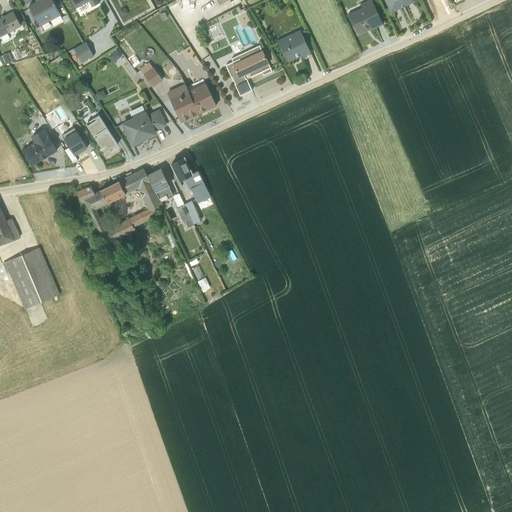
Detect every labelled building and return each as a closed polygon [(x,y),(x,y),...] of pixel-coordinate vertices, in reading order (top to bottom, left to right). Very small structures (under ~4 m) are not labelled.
[(60,15),(52,0),(35,0),(36,2),(28,6),(40,26),(60,15)] [(70,0),(75,8),(76,8),(78,12),(91,5),(92,7),(99,3),(97,0),(70,0)] [(357,34),(374,26),(375,27),(383,23),(371,0),(366,0),(360,3),(361,7),(348,14),(357,34)] [(387,0),(391,9),(399,5),(399,4),(404,2),(405,3),(410,0),(387,0)] [(128,14),(125,7),(119,10),(122,17),(128,14)] [(0,37),(0,38),(21,26),(13,11),(0,17),(0,37)] [(200,39),(202,43),(206,41),(206,40),(207,41),(206,41),(207,43),(213,41),(207,28),(217,23),(215,19),(201,26),(206,36),(206,37),(200,39)] [(303,58),(311,54),(300,30),(276,41),(283,55),(284,54),(288,62),(301,55),(303,58)] [(93,56),(86,42),(73,48),(81,63),(93,56)] [(277,63),(269,49),(263,52),(262,50),(262,51),(259,45),(231,59),(232,62),(226,65),(240,95),(251,90),(247,80),(250,78),(250,77),(260,72),(262,76),(272,71),(270,66),(277,63)] [(17,49),(11,52),(15,60),(21,57),(17,49)] [(117,50),(108,56),(113,62),(121,56),(117,50)] [(1,56),(5,64),(12,61),(8,53),(1,56)] [(153,88),(163,80),(153,67),(152,67),(149,63),(140,69),(140,70),(137,72),(148,88),(152,86),(153,88)] [(206,83),(205,83),(188,90),(198,115),(216,106),(206,83)] [(185,84),(166,92),(181,123),(198,115),(188,90),(185,84)] [(95,94),(98,100),(106,97),(103,91),(95,94)] [(167,126),(159,109),(148,115),(146,111),(145,112),(142,106),(129,112),(132,118),(121,123),(132,146),(132,147),(157,135),(156,131),(167,126)] [(86,124),(104,152),(117,144),(98,116),(86,124)] [(79,125),(63,132),(74,153),(89,146),(79,125)] [(56,151),(44,129),(31,137),(34,143),(22,150),(31,165),(56,151)] [(197,202),(210,196),(198,171),(192,174),(184,158),(171,164),(179,181),(180,181),(180,180),(183,179),(189,189),(190,189),(197,202)] [(160,202),(174,196),(161,168),(147,175),(160,202)] [(157,216),(154,209),(162,206),(160,202),(147,175),(144,169),(101,191),(107,204),(138,188),(147,209),(114,226),(120,239),(135,232),(135,231),(133,227),(157,216)] [(93,219),(107,246),(120,239),(114,226),(106,230),(96,209),(107,204),(101,191),(95,194),(91,186),(77,192),(81,204),(84,203),(93,219)] [(177,208),(175,208),(182,223),(185,222),(187,227),(193,224),(179,194),(172,197),(177,208)] [(200,220),(191,201),(184,204),(193,223),(200,220)] [(11,219),(4,221),(0,210),(0,245),(1,245),(14,239),(19,237),(11,219)] [(2,263),(2,264),(6,273),(8,272),(24,310),(59,294),(39,248),(2,263)]
